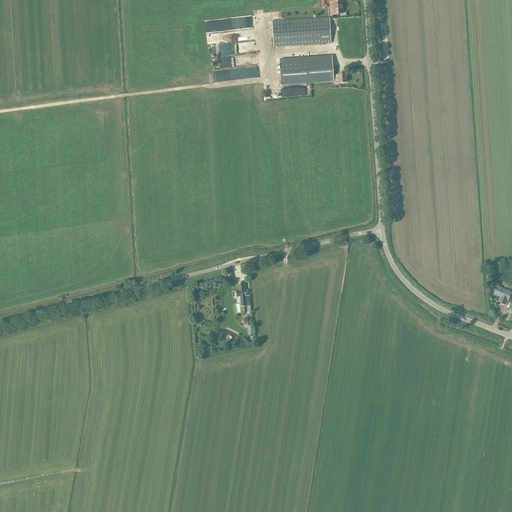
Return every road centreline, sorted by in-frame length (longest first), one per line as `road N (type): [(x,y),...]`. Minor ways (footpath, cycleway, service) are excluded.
road 1 (unclassified): [(0,321),(381,230)]
road 2 (unclassified): [(381,230),(366,0)]
road 3 (unclassified): [(511,337),(417,293),(392,264),(381,230)]
